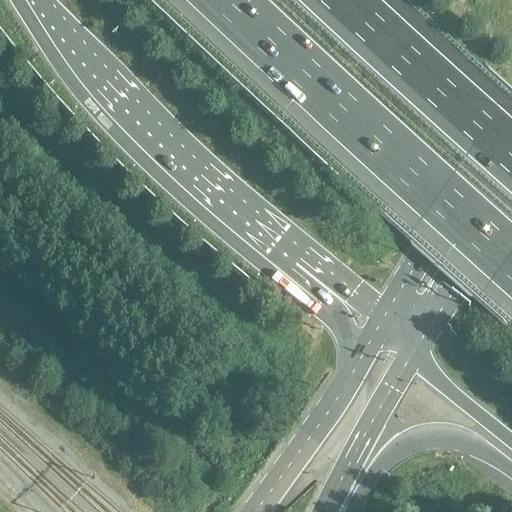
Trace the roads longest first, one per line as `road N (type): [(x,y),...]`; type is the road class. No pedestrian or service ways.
road 1 (motorway): [(224,0),(511,265)]
road 2 (motorway): [(39,0),(197,172),(302,259)]
road 3 (motorway): [(511,158),(341,0)]
road 4 (secondary): [(511,129),(383,316)]
road 5 (secondary): [(369,342),(256,511)]
road 6 (motorway): [(358,463),(420,435),(444,433),(511,472)]
road 7 (secondary): [(430,325),(511,210)]
road 8 (motorway): [(409,357),(511,441)]
